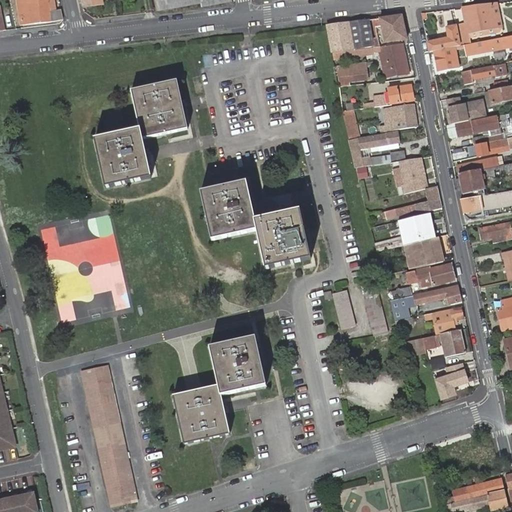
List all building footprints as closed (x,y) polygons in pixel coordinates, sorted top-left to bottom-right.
[(64,19),(62,9),(57,10),(51,11),(48,0),(19,0),(22,24),(54,21),(64,19)] [(54,0),(48,0),(51,11),(57,10),(54,0)] [(155,0),(158,10),(202,1),(207,0),(220,0),(221,2),(232,0),(231,0),(155,0)] [(502,30),(497,4),(492,5),(498,30),(502,30)] [(460,46),(465,45),(470,44),(468,36),(498,30),(492,5),(463,9),(466,24),(456,26),(460,46)] [(381,18),(386,43),(407,40),(401,15),(381,18)] [(381,18),(349,22),(355,46),(358,46),(359,50),(362,49),(372,48),(379,47),(386,46),(386,43),(381,18)] [(328,25),(333,53),(335,53),(341,52),(359,50),(358,46),(355,46),(349,22),(328,25)] [(449,39),(428,43),(429,53),(435,52),(446,49),(453,48),(454,48),(460,46),(456,26),(447,28),(449,39)] [(511,46),(511,35),(470,44),(465,45),(467,55),(511,46)] [(379,47),(372,48),(373,52),(380,51),(386,77),(408,73),(403,46),(388,48),(388,47),(380,48),(379,47)] [(372,48),(362,49),(359,50),(341,52),(342,58),(373,55),(372,48)] [(453,48),(446,49),(435,52),(439,71),(458,67),(454,48),(453,48)] [(356,64),(338,67),(341,81),(346,80),(347,83),(367,79),(365,68),(357,69),(356,64)] [(505,65),(463,73),(466,85),(474,84),(473,79),(475,79),(494,75),(495,78),(507,75),(505,65)] [(508,80),(494,82),(494,89),(508,86),(508,80)] [(340,89),(340,97),(349,96),(351,101),(363,99),(362,94),(369,93),(368,84),(340,89)] [(106,189),(124,185),(150,180),(142,141),(186,132),(176,85),(131,94),(139,132),(96,142),(106,189)] [(411,86),(389,90),(390,93),(380,95),(382,104),(391,102),(392,105),(414,100),(411,86)] [(511,87),(490,92),(492,103),(511,99),(511,87)] [(380,95),(373,96),(375,105),(382,104),(380,95)] [(448,105),(452,124),(497,115),(496,110),(480,112),(478,112),(479,115),(476,115),(473,100),(448,105)] [(342,105),(344,111),(352,110),(366,109),(364,103),(342,105)] [(391,107),(383,108),(385,124),(380,125),(380,131),(417,127),(414,105),(391,107)] [(352,110),(344,111),(351,139),(354,139),(358,138),(359,138),(352,110)] [(497,117),(458,126),(460,137),(499,128),(497,117)] [(358,138),(354,139),(357,168),(381,165),(380,158),(371,159),(370,157),(369,148),(389,145),(398,144),(397,132),(386,134),(386,135),(359,138),(358,138)] [(473,140),(474,146),(475,146),(501,141),(500,134),(473,140)] [(511,138),(501,141),(475,146),(478,157),(503,151),(511,149),(511,138)] [(389,145),(369,148),(370,157),(390,154),(390,152),(389,145)] [(390,152),(390,154),(391,159),(405,158),(404,150),(390,152)] [(457,167),(459,175),(499,166),(497,158),(464,165),(464,167),(457,167)] [(422,159),(405,161),(410,185),(426,182),(422,159)] [(396,164),(359,171),(361,179),(369,178),(373,177),(374,181),(393,177),(392,174),(398,172),(396,164)] [(511,164),(459,175),(464,199),(468,198),(481,196),(484,196),(485,195),(482,180),(511,174),(511,164)] [(410,185),(401,187),(402,195),(428,189),(426,182),(410,185)] [(214,240),(258,231),(247,183),(203,192),(214,240)] [(415,201),(415,204),(440,198),(438,187),(403,195),(404,202),(407,201),(408,202),(415,201)] [(464,199),(460,199),(462,208),(482,204),(482,207),(504,204),(505,205),(511,203),(511,190),(485,195),(484,196),(481,196),(468,198),(464,199)] [(442,207),(440,198),(415,204),(385,212),(386,219),(399,216),(400,221),(426,215),(425,212),(442,207)] [(436,237),(430,214),(427,215),(433,238),(436,237)] [(269,272),(313,263),(302,215),(259,224),(269,272)] [(426,215),(400,221),(406,245),(413,243),(433,238),(427,215),(426,215)] [(482,239),(492,237),(510,234),(511,233),(511,223),(480,229),(482,239)] [(510,234),(492,237),(493,243),(511,239),(510,234)] [(413,243),(418,267),(443,262),(437,237),(436,237),(433,238),(413,243)] [(390,241),(376,245),(378,252),(392,248),(390,241)] [(406,245),(403,246),(408,269),(418,267),(413,243),(406,245)] [(511,274),(511,250),(502,252),(504,259),(506,259),(509,258),(511,274)] [(499,256),(492,258),(493,264),(501,263),(499,256)] [(430,268),(419,270),(406,273),(407,283),(421,280),(432,278),(434,285),(454,280),(451,264),(430,269),(430,268)] [(432,278),(421,280),(423,287),(434,285),(432,278)] [(376,283),(362,286),(373,336),(388,332),(376,283)] [(463,303),(457,285),(422,294),(422,295),(403,299),(391,302),(395,321),(410,318),(408,307),(424,304),(425,304),(448,299),(450,306),(463,303)] [(393,299),(411,295),(410,286),(397,289),(392,290),(393,299)] [(331,290),(324,292),(325,299),(332,297),(331,290)] [(346,290),(332,293),(341,329),(355,326),(346,290)] [(500,320),(511,316),(511,298),(501,301),(502,308),(498,309),(500,320)] [(431,313),(424,315),(425,319),(432,318),(436,335),(438,334),(440,334),(440,333),(455,330),(454,324),(456,323),(455,319),(463,317),(460,307),(431,313)] [(511,316),(500,320),(502,329),(511,327),(511,316)] [(466,352),(461,329),(455,330),(440,333),(440,334),(446,357),(466,352)] [(436,335),(401,342),(406,356),(425,351),(424,345),(434,343),(434,341),(439,340),(438,334),(436,335)] [(269,390),(259,343),(213,353),(221,390),(223,400),(269,390)] [(431,359),(433,368),(445,366),(444,356),(431,359)] [(449,375),(434,379),(439,398),(454,394),(452,386),(467,382),(462,363),(447,367),(449,375)] [(108,365),(81,371),(111,506),(137,501),(108,365)] [(0,452),(17,449),(0,375),(0,452)] [(184,446),(230,436),(223,400),(221,390),(175,400),(184,446)] [(466,476),(492,470),(487,449),(461,456),(466,476)] [(441,455),(433,457),(439,485),(444,484),(441,469),(444,469),(441,455)] [(454,504),(504,492),(502,480),(451,493),(453,498),(454,504)] [(448,506),(446,506),(447,511),(467,511),(492,506),(493,511),(508,509),(504,492),(454,504),(448,506)] [(37,511),(33,493),(0,499),(0,511),(37,511)]
